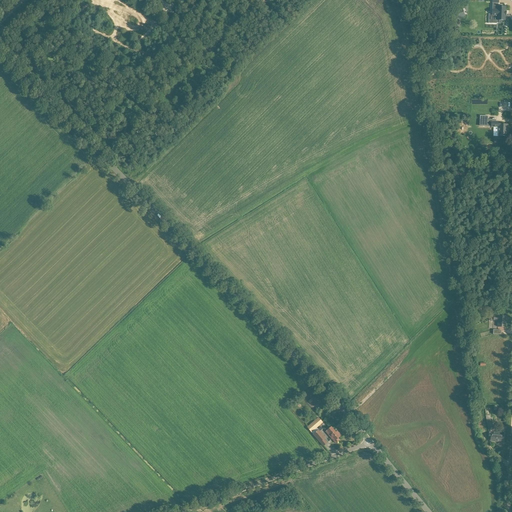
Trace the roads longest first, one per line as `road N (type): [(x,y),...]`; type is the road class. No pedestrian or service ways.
road 1 (unclassified): [(370,442),(0,50)]
road 2 (track): [(509,459),(485,440),(403,0)]
road 3 (unclassified): [(179,511),(370,442)]
